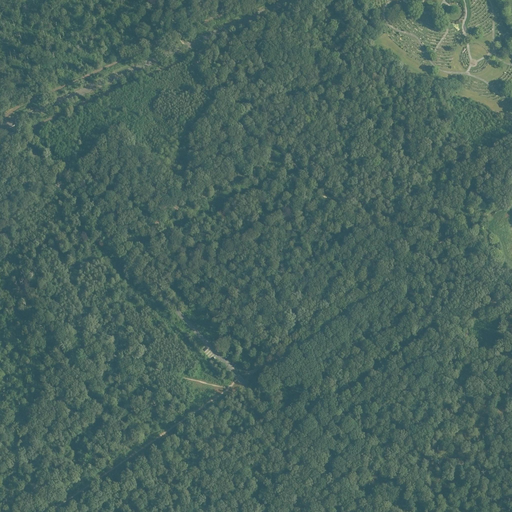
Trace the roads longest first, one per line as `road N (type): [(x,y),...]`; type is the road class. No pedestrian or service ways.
road 1 (unclassified): [(362,511),(9,124)]
road 2 (tertiary): [(9,124),(296,0)]
